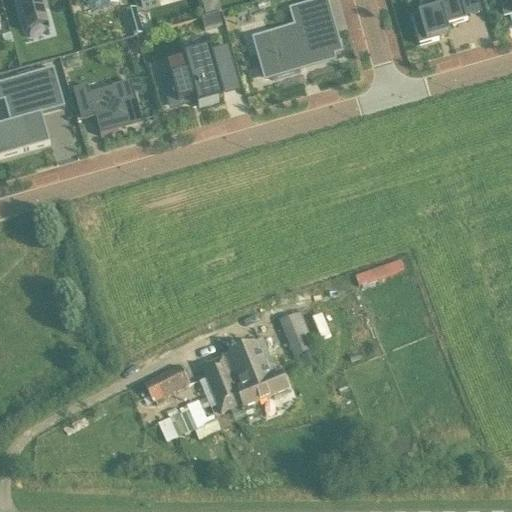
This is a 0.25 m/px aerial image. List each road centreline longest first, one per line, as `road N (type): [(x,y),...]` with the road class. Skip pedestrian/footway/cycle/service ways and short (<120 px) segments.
road 1 (residential): [(0,207),(394,95)]
road 2 (unclassified): [(3,511),(11,452),(34,428),(190,350)]
road 3 (residential): [(394,95),(511,61)]
